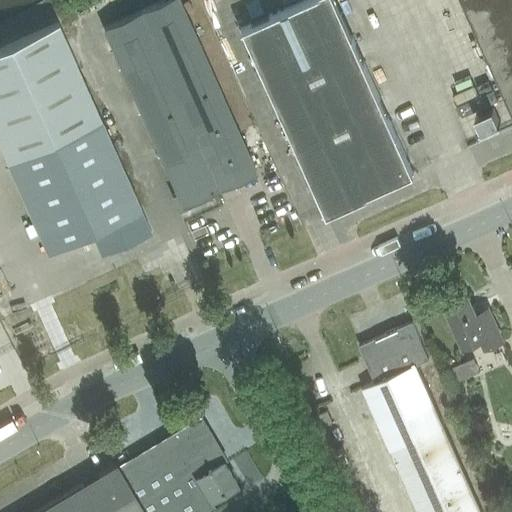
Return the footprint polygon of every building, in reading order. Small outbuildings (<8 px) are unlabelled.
[(255,170),(179,0),(163,0),(103,27),(177,192),(171,195),(178,209),(196,201),(195,197),(255,170)] [(335,0),(301,0),(239,28),(322,214),(413,173),(335,0)] [(511,0),(466,0),(511,102),(511,0)] [(0,47),(0,146),(47,251),(95,230),(104,252),(150,231),(141,210),(58,22),(0,47)] [(445,306),(462,345),(482,336),(487,348),(503,340),(491,314),(480,319),(469,295),(445,306)] [(362,387),(417,511),(481,511),(416,364),(428,359),(412,321),(359,345),(375,381),(362,387)] [(455,382),(479,371),(473,357),(449,368),(455,382)] [(202,511),(214,506),(210,499),(236,483),(223,461),(225,459),(200,417),(118,466),(118,467),(144,511),(202,511)] [(47,504),(32,511),(144,511),(118,467),(118,466),(117,466),(116,463),(47,504)]
